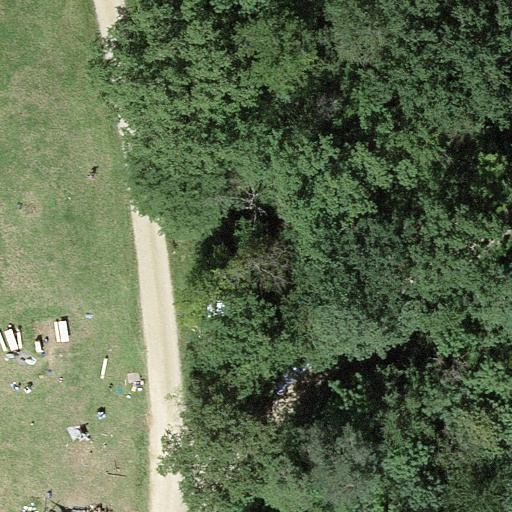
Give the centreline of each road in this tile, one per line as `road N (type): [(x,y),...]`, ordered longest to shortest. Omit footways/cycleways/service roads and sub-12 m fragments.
road 1 (track): [(101,0),(124,130),(165,511)]
road 2 (track): [(180,511),(324,360),(511,218)]
